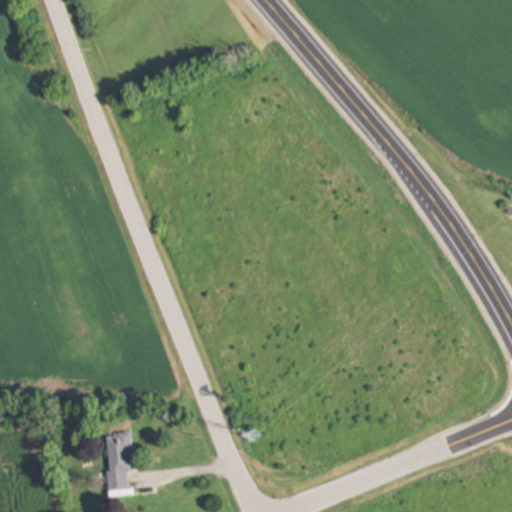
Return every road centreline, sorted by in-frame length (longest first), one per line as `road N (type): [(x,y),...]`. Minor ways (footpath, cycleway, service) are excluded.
road 1 (residential): [(253,511),(53,0)]
road 2 (primary): [(511,320),(412,170),(265,0)]
road 3 (residential): [(511,421),(290,511)]
